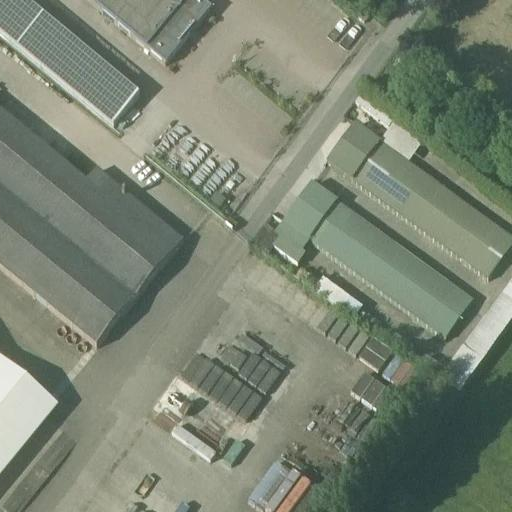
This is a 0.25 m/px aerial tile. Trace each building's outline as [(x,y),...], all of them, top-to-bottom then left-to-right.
[(82,0),(164,69),(211,13),(212,12),(196,0),(82,0)] [(114,131),(142,98),(42,13),(27,31),(40,42),(35,49),(31,46),(23,40),(16,48),(114,131)] [(0,271),(97,351),(183,246),(96,174),(87,186),(0,114),(0,271)] [(326,167),(486,286),(511,251),(511,245),(355,128),(326,167)] [(282,226),(442,345),(471,307),(311,187),(282,226)] [(273,248),(280,234),(266,227),(260,241),(273,248)] [(315,293),(357,321),(365,309),(323,280),(315,293)] [(464,398),(511,328),(511,281),(442,382),(464,398)] [(0,482),(58,411),(0,363),(0,482)] [(218,401),(209,408),(223,425),(231,418),(218,401)] [(270,511),(301,511),(311,499),(290,484),(270,511)]
